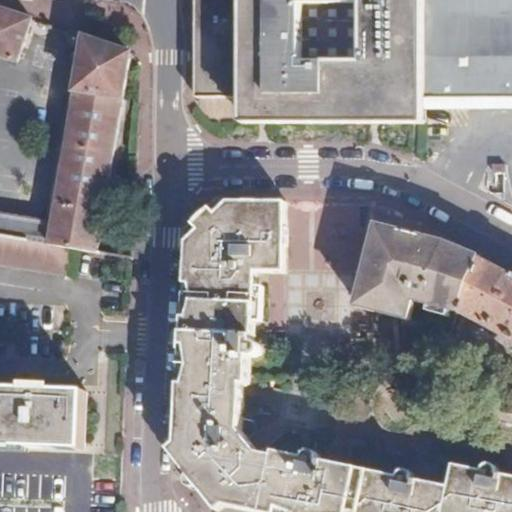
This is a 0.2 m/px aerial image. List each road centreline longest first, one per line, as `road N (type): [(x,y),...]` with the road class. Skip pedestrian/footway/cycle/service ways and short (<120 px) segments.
road 1 (residential): [(511,239),(394,178),(309,167),(164,166)]
road 2 (residential): [(164,166),(144,482),(149,511)]
road 3 (residential): [(161,0),(164,166)]
